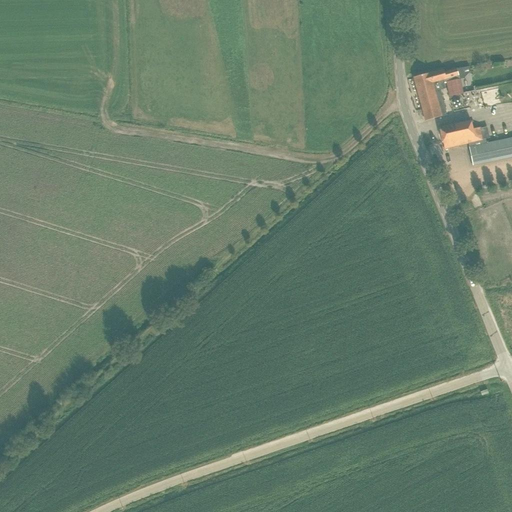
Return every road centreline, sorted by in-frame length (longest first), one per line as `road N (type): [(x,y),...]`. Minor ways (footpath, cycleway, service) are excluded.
road 1 (track): [(0,464),(402,102)]
road 2 (residential): [(103,511),(507,366)]
road 3 (residential): [(454,239),(402,102),(394,0)]
road 4 (unclassified): [(507,366),(454,239)]
